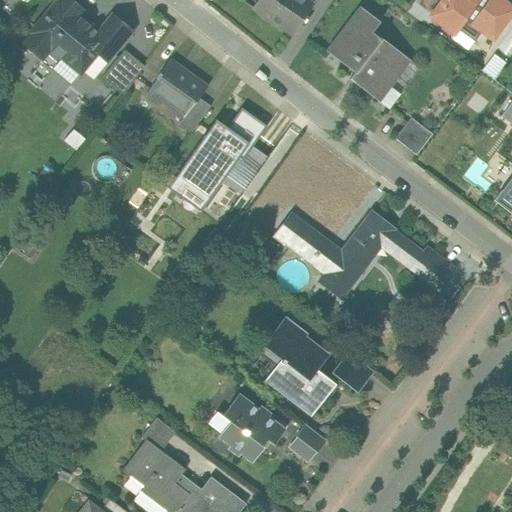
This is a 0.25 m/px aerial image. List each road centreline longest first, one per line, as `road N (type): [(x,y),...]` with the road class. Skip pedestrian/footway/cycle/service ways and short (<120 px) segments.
road 1 (residential): [(175,0),(511,264)]
road 2 (residential): [(511,328),(380,511)]
